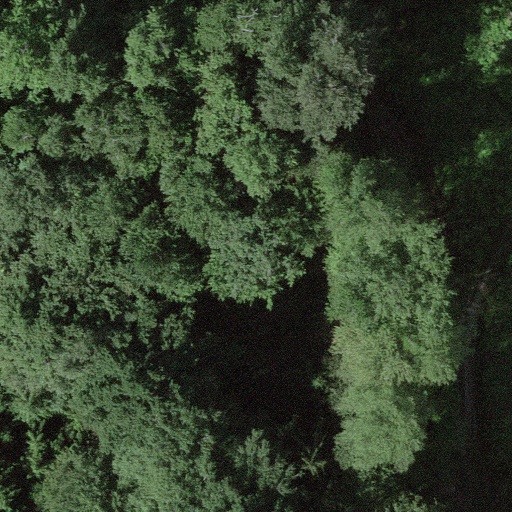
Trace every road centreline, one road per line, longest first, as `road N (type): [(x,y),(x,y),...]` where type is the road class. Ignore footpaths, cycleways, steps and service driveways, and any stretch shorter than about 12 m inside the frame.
road 1 (track): [(412,511),(459,452),(464,297),(404,113),(326,57)]
road 2 (track): [(326,57),(0,72)]
road 3 (track): [(459,0),(326,57)]
